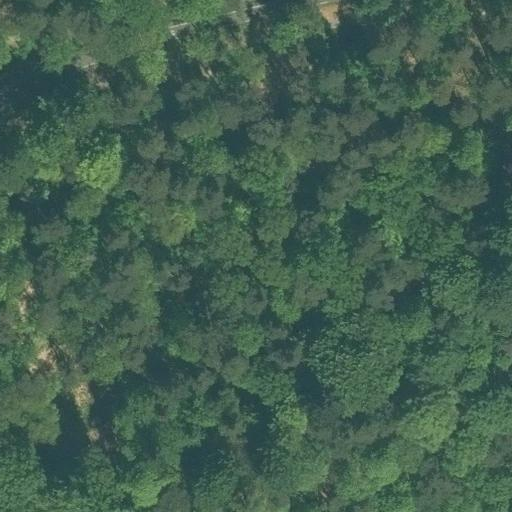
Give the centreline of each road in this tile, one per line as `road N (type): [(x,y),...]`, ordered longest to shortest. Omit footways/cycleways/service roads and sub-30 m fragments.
road 1 (secondary): [(0,98),(76,56),(271,0)]
road 2 (track): [(0,411),(173,511)]
